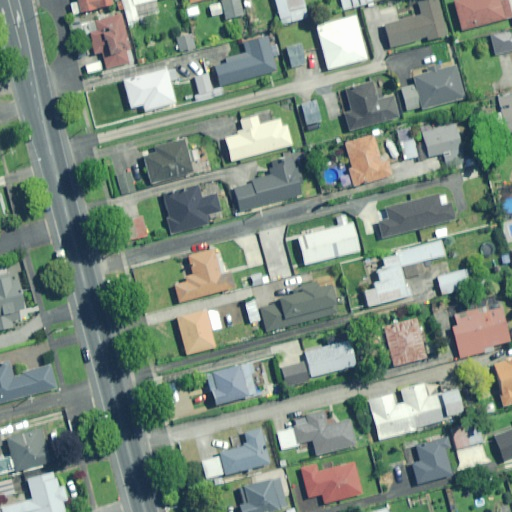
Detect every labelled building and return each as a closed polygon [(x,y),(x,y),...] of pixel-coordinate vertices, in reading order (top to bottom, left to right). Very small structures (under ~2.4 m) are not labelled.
[(110,0),(66,0),(70,14),(111,4),(110,0)] [(121,0),(122,1),(117,2),(119,11),(124,9),(128,23),(138,21),(135,6),(157,0),(121,0)] [(208,0),(220,0),(221,3),(209,7),(211,18),(224,14),(226,21),(243,17),(239,0),(187,0),(189,5),(208,0)] [(273,0),(278,21),(290,19),(291,24),(307,20),(303,2),(302,0),(273,0)] [(340,0),(343,11),(372,4),(370,0),(340,0)] [(390,49),(426,40),(426,44),(448,38),(447,34),(438,0),(417,0),(418,0),(422,16),(384,26),(390,49)] [(511,19),(506,0),(505,0),(500,2),(499,0),(452,0),(461,32),(511,19)] [(367,62),(355,15),(316,26),(328,73),(367,62)] [(130,64),(117,16),(86,25),(94,57),(101,55),(105,71),(130,64)] [(511,52),(511,31),(489,37),(494,57),(511,52)] [(240,92),(237,84),(276,73),(267,38),(243,44),(246,55),(225,60),(226,65),(214,69),(219,88),(225,87),(227,96),(240,92)] [(307,65),(301,43),(285,48),(291,69),(307,65)] [(404,112),(420,108),(421,113),(463,102),(454,65),(412,75),(415,86),(399,90),(404,112)] [(144,113),(175,105),(172,93),(179,91),(174,69),(123,82),(129,109),(142,106),(144,113)] [(211,93),(208,76),(195,79),(199,96),(211,93)] [(375,102),(370,83),(344,90),(350,113),(344,115),(348,133),(398,119),(392,98),(375,102)] [(511,133),(511,95),(497,100),(506,135),(511,133)] [(319,104),(299,109),(304,128),(323,123),(319,104)] [(281,128),(279,120),(260,125),(258,118),(240,123),(242,132),(236,134),(237,135),(226,138),(232,163),(291,147),(286,127),(281,128)] [(428,158),(443,155),(445,167),(468,161),(465,150),(459,124),(422,132),(428,158)] [(410,129),(396,133),(403,163),(418,160),(410,129)] [(380,161),(373,137),(344,145),(350,169),(348,170),(353,188),(392,177),(387,159),(380,161)] [(142,159),(150,187),(192,175),(183,142),(154,150),(155,155),(142,159)] [(239,214),(265,207),(266,209),(278,206),(278,203),(302,197),(291,158),(270,163),(273,177),(249,183),(249,186),(233,190),(239,214)] [(132,174),(117,177),(121,195),(136,192),(132,174)] [(162,198),(167,216),(164,217),(169,237),(188,232),(209,227),(206,218),(221,214),(215,194),(201,197),(199,188),(162,198)] [(460,220),(453,193),(440,196),(410,204),(386,210),(389,220),(377,223),(381,240),(460,220)] [(143,217),(124,220),(127,243),(146,241),(143,217)] [(396,258),(381,262),(383,269),(375,271),(379,288),(362,292),(367,309),(407,298),(400,269),(445,257),(441,242),(395,254),(396,258)] [(220,276),(213,251),(187,258),(193,281),(174,287),(178,304),(231,290),(227,274),(220,276)] [(235,293),(281,281),(277,268),(266,271),(262,253),(253,255),(256,268),(230,275),(235,293)] [(511,271),(508,253),(499,255),(503,274),(511,272),(511,271)] [(472,290),(467,271),(437,278),(441,297),(472,290)] [(10,287),(9,280),(0,281),(0,331),(12,329),(11,323),(18,322),(16,312),(21,311),(16,286),(10,287)] [(328,294),(326,288),(317,290),(316,284),(292,290),(293,296),(276,300),(278,307),(260,311),(265,334),(333,316),(331,309),(328,294)] [(254,301),(244,304),(246,314),(241,315),(243,324),(249,323),(249,326),(259,323),(254,301)] [(460,359),(494,351),(494,347),(511,342),(502,304),(449,318),(460,359)] [(205,311),(176,317),(185,356),(214,350),(205,311)] [(392,368),(425,360),(424,357),(438,353),(435,343),(422,346),(415,320),(383,329),(392,368)] [(349,342),(304,355),(311,379),(355,366),(349,342)] [(511,356),(505,358),(506,363),(493,365),(502,408),(511,405),(511,356)] [(0,405),(55,389),(49,367),(14,377),(10,362),(0,364),(0,405)] [(254,379),(261,377),(257,363),(203,378),(211,408),(258,395),(254,379)] [(375,441),(416,432),(415,428),(444,422),(443,418),(461,414),(456,392),(429,398),(426,388),(400,394),(402,404),(395,406),(393,395),(366,402),(375,441)] [(299,449),(298,446),(311,442),(315,457),(356,446),(349,421),(325,427),(321,414),(306,418),(307,425),(292,429),(292,431),(277,435),(278,442),(282,454),(299,449)] [(481,422),(448,430),(453,452),(486,445),(481,422)] [(511,457),(511,429),(493,434),(499,461),(511,457)] [(261,430),(231,436),(234,450),(218,454),(220,460),(202,464),(205,481),(269,467),(261,430)] [(41,431),(6,440),(15,474),(50,464),(41,431)] [(416,486),(452,477),(445,451),(450,449),(447,438),(414,447),(419,463),(410,465),(416,486)] [(362,496),(354,464),(317,474),(315,466),(300,470),(308,500),(321,496),(323,505),(362,496)] [(0,508),(1,511),(0,511),(63,511),(61,503),(66,502),(63,488),(57,489),(53,474),(26,480),(31,501),(0,508)] [(294,511),(294,510),(291,510),(283,479),(242,489),(245,504),(238,506),(239,511),(294,511)]
